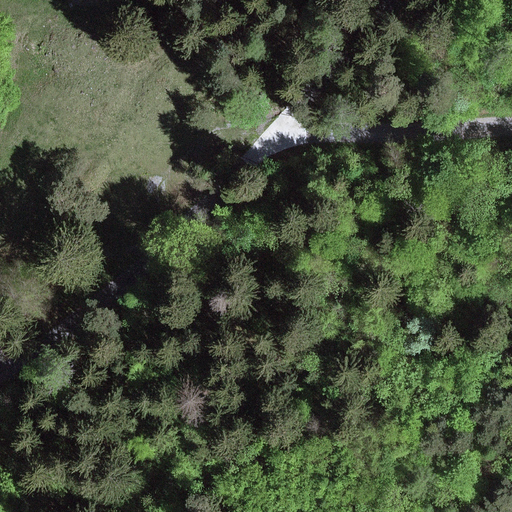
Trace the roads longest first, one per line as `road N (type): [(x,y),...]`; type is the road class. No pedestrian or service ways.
road 1 (track): [(0,367),(148,258),(392,0)]
road 2 (track): [(511,122),(274,128)]
